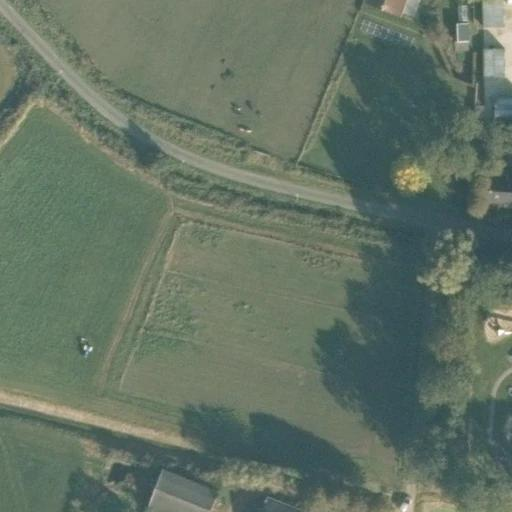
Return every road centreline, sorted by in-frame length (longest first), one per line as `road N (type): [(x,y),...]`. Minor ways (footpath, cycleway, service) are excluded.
road 1 (unclassified): [(437,224),(244,177),(152,142),(105,111),(0,2)]
road 2 (residential): [(407,511),(437,224)]
